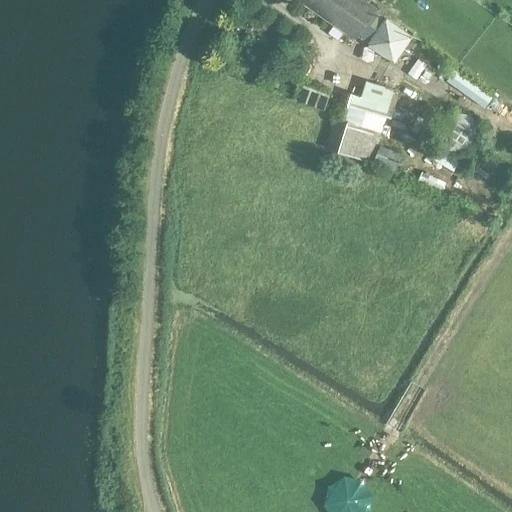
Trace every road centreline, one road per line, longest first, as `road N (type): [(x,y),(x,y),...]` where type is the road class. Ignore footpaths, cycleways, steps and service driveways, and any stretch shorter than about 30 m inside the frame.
road 1 (unclassified): [(151,511),(141,380),(158,179),(187,34),(207,0)]
road 2 (track): [(511,237),(342,511)]
